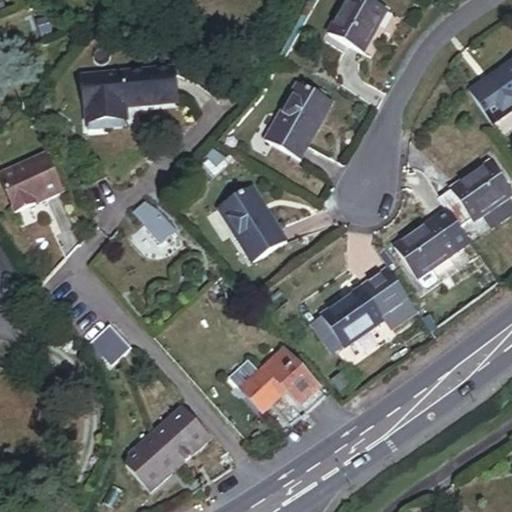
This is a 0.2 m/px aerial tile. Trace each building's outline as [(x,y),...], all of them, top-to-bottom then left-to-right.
[(362,0),(347,0),(326,37),(361,57),(386,13),(362,0)] [(511,64),(469,94),(491,125),(511,110),(511,64)] [(172,71),(82,79),(86,126),(126,123),(125,110),(175,106),(172,71)] [(264,144),(300,164),(332,106),(296,87),(264,144)] [(126,123),(86,126),(87,135),(127,132),(126,123)] [(46,156),(0,176),(0,182),(15,217),(36,208),(35,206),(42,203),(43,205),(63,196),(46,156)] [(511,197),(511,196),(490,165),(438,201),(447,214),(459,232),(468,226),(472,225),(511,197)] [(286,245),(252,189),(218,210),(252,266),(286,245)] [(140,213),(133,219),(160,248),(175,235),(155,214),(143,212),(140,213)] [(468,244),(459,232),(447,214),(394,250),(416,283),(432,272),(456,256),(456,252),(468,244)] [(438,282),(432,272),(416,283),(423,292),(428,293),(438,287),(438,282)] [(417,318),(387,273),(372,283),(393,314),(381,322),(383,325),(391,336),(417,318)] [(372,283),(320,318),(343,352),(383,325),(381,322),(393,314),(372,283)] [(343,352),(320,318),(308,326),(331,360),(343,352)] [(110,327),(89,346),(111,370),(132,351),(110,327)] [(325,402),(281,354),(258,375),(247,364),(230,380),(256,409),(279,388),(285,395),(307,418),(325,402)] [(279,388),(256,409),(262,415),(285,395),(279,388)] [(209,444),(180,410),(128,456),(125,470),(150,497),(209,444)]
